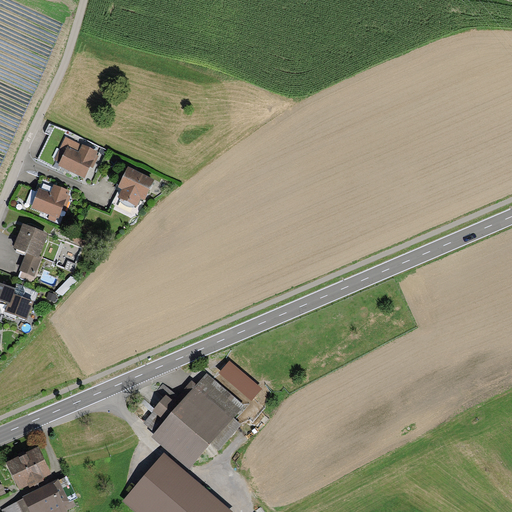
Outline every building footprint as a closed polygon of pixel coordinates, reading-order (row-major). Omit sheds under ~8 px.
[(59,164),(58,168),(84,180),(94,157),(80,151),(76,158),(64,152),(63,154),(58,152),(54,162),(59,164)] [(150,182),(127,172),(118,191),(122,193),(118,203),(133,209),(137,199),(142,201),(150,182)] [(39,190),(32,210),(60,220),(70,193),(54,187),(51,195),(39,190)] [(48,236),(23,226),(13,251),(26,256),(20,271),(34,277),(42,257),(40,257),(48,236)] [(83,248),(65,241),(55,266),(74,273),(83,248)] [(27,323),(34,303),(23,299),(25,295),(0,286),(0,304),(7,307),(5,315),(27,323)] [(144,421),(190,461),(255,386),(228,363),(210,383),(202,376),(178,404),(168,394),(144,421)] [(43,479),(51,475),(37,448),(6,465),(20,490),(28,486),(30,489),(44,481),(43,479)] [(127,498),(143,511),(231,511),(164,454),(127,498)] [(66,477),(3,508),(4,511),(65,511),(76,507),(73,501),(77,499),(66,477)]
